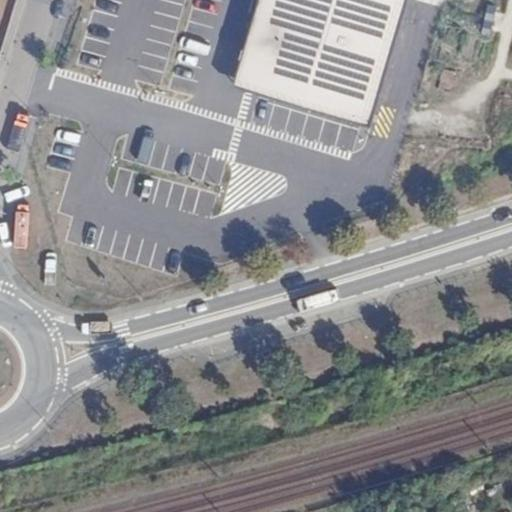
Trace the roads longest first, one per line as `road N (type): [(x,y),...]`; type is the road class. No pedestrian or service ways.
road 1 (secondary): [(511,214),(129,329),(30,328)]
road 2 (secondary): [(42,389),(120,354),(511,238)]
road 3 (residential): [(0,144),(41,0)]
